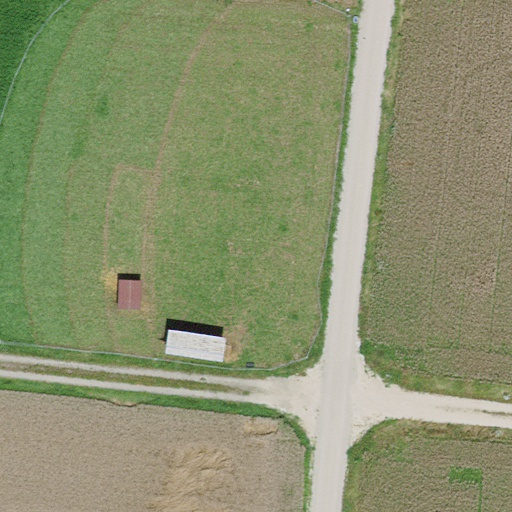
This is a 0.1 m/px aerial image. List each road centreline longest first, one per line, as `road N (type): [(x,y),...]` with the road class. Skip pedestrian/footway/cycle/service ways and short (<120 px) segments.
road 1 (track): [(335,399),(373,0)]
road 2 (track): [(0,367),(335,399)]
